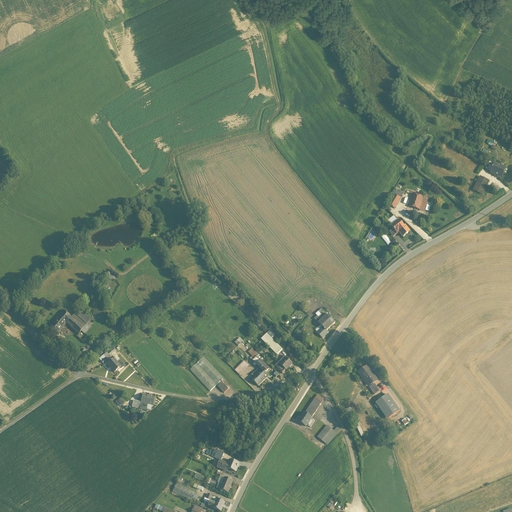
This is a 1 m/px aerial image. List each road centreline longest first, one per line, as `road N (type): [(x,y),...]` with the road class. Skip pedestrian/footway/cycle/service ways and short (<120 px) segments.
road 1 (tertiary): [(231,511),(312,370),(381,279),(400,259),(511,191)]
road 2 (track): [(312,370),(227,401),(81,373)]
